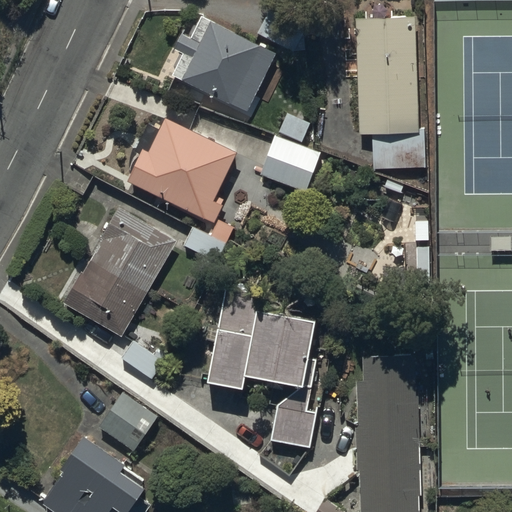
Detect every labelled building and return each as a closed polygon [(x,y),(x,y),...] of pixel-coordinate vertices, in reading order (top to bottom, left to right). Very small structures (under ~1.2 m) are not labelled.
[(269,10),(256,33),(292,54),(306,31),(269,10)] [(180,53),(170,74),(247,113),(277,54),(201,16),(190,38),(182,34),(174,50),(180,53)] [(358,134),(373,134),(374,176),(424,175),(423,127),(417,127),(415,19),(355,20),(358,134)] [(309,121),(286,113),(278,133),(301,141),(309,121)] [(126,183),(213,223),(222,204),(213,200),(236,152),(163,118),(157,130),(146,125),(129,162),(134,165),(126,183)] [(274,135),(259,174),(306,191),(320,152),(274,135)] [(82,273),(79,271),(61,301),(120,336),(176,243),(117,207),(100,236),(103,238),(82,273)] [(215,238),(193,226),(183,247),(205,258),(215,238)] [(260,294),(224,287),(206,383),(242,390),(245,377),(299,388),(276,406),(270,440),(308,448),(315,412),(308,411),(317,360),(308,358),(315,322),(257,310),(260,294)] [(134,338),(120,358),(153,380),(166,360),(134,338)] [(418,511),(413,355),(361,357),(362,381),(356,381),(358,426),(354,426),(356,469),(358,469),(359,511),(418,511)] [(160,416),(121,390),(97,426),(136,452),(160,416)] [(61,473),(40,504),(51,511),(145,511),(150,505),(139,497),(145,488),(141,485),(144,481),(82,438),(59,472),(61,473)] [(345,511),(325,498),(315,511),(345,511)]
